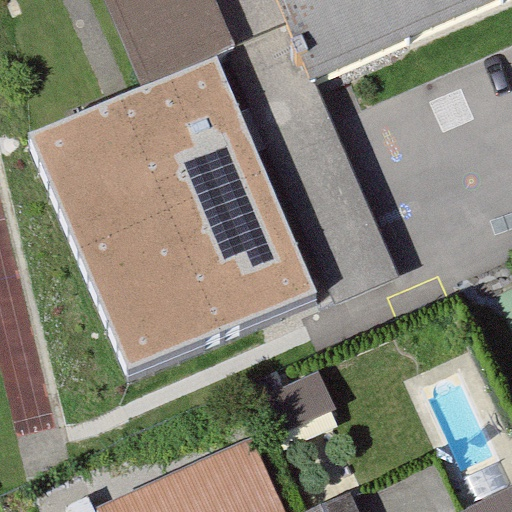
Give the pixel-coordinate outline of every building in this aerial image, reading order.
[(511,0),(91,0),(133,97),(221,60),(281,33),(307,92),(511,3),(511,0)] [(392,290),(307,92),(281,33),(221,60),(225,71),(207,79),(224,119),(245,110),(333,315),(392,290)] [(126,403),(312,323),(224,119),(207,79),(20,159),(126,403)] [(352,511),(349,504),(330,511),(272,511),(247,453),(109,511),(352,511)] [(511,511),(511,494),(475,511),(511,511)]
